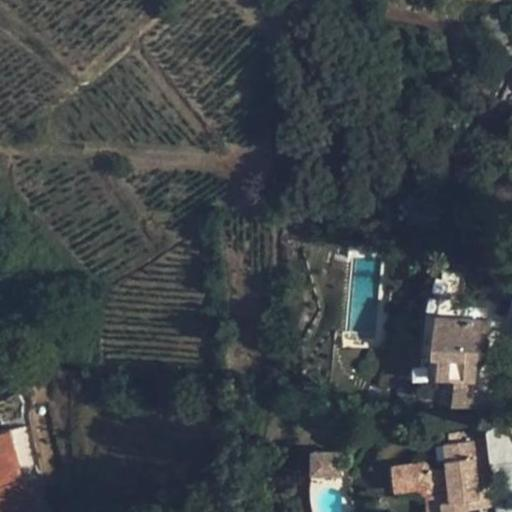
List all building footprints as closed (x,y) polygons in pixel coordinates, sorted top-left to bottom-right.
[(511,32),(501,9),(484,18),(495,42),(511,32)] [(482,319),(439,314),(435,356),(441,357),(439,377),(464,379),(476,380),(479,357),(485,358),(489,320),(482,319)] [(476,380),(464,379),(463,405),(475,405),(476,380)] [(10,430),(0,432),(0,511),(38,511),(30,478),(22,480),(11,482),(10,476),(20,474),(10,430)] [(470,431),(450,434),(451,442),(470,440),(470,431)] [(451,442),(446,443),(449,470),(437,470),(426,462),(393,465),(396,489),(418,487),(428,495),(429,511),(444,510),(444,511),(469,511),(469,509),(468,500),(480,499),(496,497),(489,438),(474,439),(470,440),(451,442)] [(336,475),(313,473),(312,486),(335,487),(336,475)] [(20,474),(10,476),(11,482),(22,480),(20,474)] [(496,505),(496,497),(480,499),(468,500),(469,509),(496,505)]
